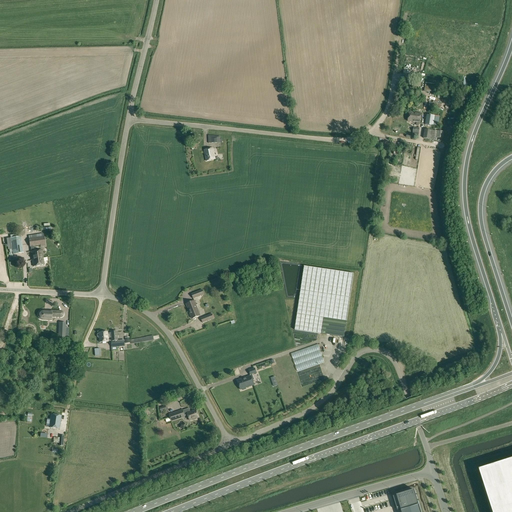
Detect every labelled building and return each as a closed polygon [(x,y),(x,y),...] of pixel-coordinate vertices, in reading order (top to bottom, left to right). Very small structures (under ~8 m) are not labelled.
[(435,93),(436,85),(425,83),(424,92),(435,93)] [(415,109),(415,113),(409,112),(408,121),(420,123),(421,114),(422,108),(419,108),(417,108),(417,109),(415,109)] [(434,116),(427,115),(425,125),(438,127),(440,113),(435,112),(434,116)] [(435,131),(425,130),(423,138),(436,140),(436,138),(443,139),(444,131),(437,130),(437,131),(435,130),(435,131)] [(204,150),(204,152),(205,157),(206,161),(215,160),(213,149),(204,150)] [(45,245),(43,234),(28,236),(30,247),(45,245)] [(21,236),(10,238),(13,254),(23,253),(21,236)] [(31,251),(33,266),(44,265),(42,250),(31,251)] [(294,330),(344,337),(353,274),(304,266),(294,330)] [(193,299),(204,295),(202,290),(191,294),(193,299)] [(194,301),(186,304),(189,312),(190,312),(191,314),(190,315),(192,319),(200,316),(194,301)] [(60,311),(48,311),(48,312),(44,312),(44,311),(42,311),(41,311),(40,311),(40,312),(39,312),(39,313),(38,314),(38,315),(38,316),(38,317),(39,317),(39,318),(40,319),(41,319),(42,319),(48,320),(48,319),(51,319),(51,317),(60,317),(61,317),(62,317),(62,316),(63,316),(63,315),(63,314),(63,313),(62,312),(61,311),(60,311)] [(212,314),(201,318),(203,323),(214,319),(212,314)] [(111,342),(118,341),(118,340),(117,332),(115,332),(111,332),(111,334),(108,334),(108,332),(99,333),(99,334),(98,334),(97,335),(98,337),(99,338),(100,338),(100,342),(108,341),(108,338),(111,337),(111,340),(111,341),(111,342)] [(131,344),(140,342),(154,340),(153,335),(146,336),(146,337),(131,340),(131,344)] [(237,381),(240,390),(242,389),(243,390),(246,389),(246,388),(254,385),(251,376),(237,381)] [(185,416),(182,410),(169,415),(171,421),(185,416)] [(196,410),(187,413),(190,420),(198,417),(196,410)] [(61,416),(51,415),(49,427),(59,429),(61,416)] [(511,511),(511,458),(478,470),(491,511),(511,511)] [(414,490),(393,496),(396,507),(397,511),(399,510),(401,510),(401,511),(420,511),(419,505),(418,505),(418,504),(414,490)]
